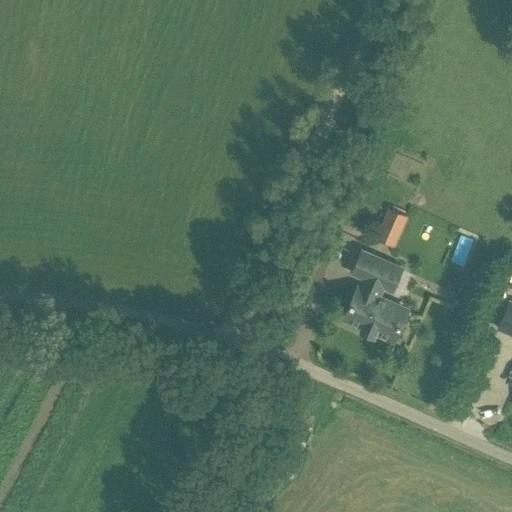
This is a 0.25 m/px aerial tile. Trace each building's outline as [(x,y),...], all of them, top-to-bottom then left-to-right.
[(428,139),(406,195),(428,204),(450,148),(428,139)] [(376,236),(375,238),(394,246),(400,233),(407,216),(388,208),(376,236)] [(344,255),(345,249),(350,250),(356,224),(340,220),(333,252),(344,255)] [(362,251),(352,273),(365,279),(360,290),(357,289),(345,318),(363,326),(362,330),(373,335),(375,331),(394,340),(407,310),(378,298),(383,286),(392,290),(402,268),(362,251)] [(511,301),(498,329),(511,335),(511,301)] [(298,452),(306,428),(283,421),(276,445),(298,452)]
